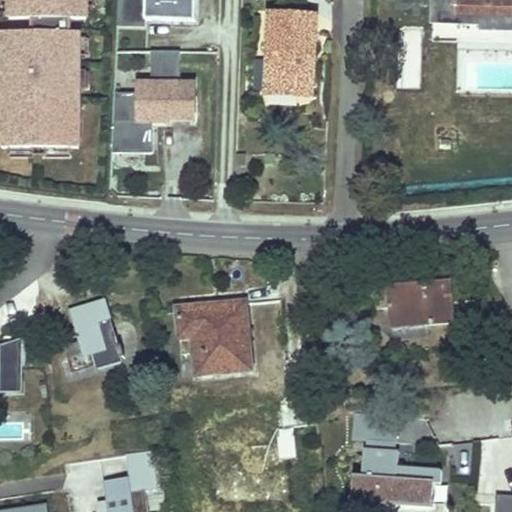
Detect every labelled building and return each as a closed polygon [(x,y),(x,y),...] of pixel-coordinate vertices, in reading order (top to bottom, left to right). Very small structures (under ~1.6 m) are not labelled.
[(0,0),(0,13),(5,13),(4,25),(30,25),(30,34),(1,34),(1,47),(0,47),(0,154),(82,154),(82,96),(87,96),(87,78),(80,78),(80,59),(85,59),(84,44),(79,44),(79,39),(69,39),(69,24),(90,23),(90,13),(94,13),(94,0),(0,0)] [(119,0),(118,27),(145,28),(146,20),(161,20),(161,22),(195,23),(195,0),(119,0)] [(455,17),(456,4),(452,5),(452,1),(456,1),(455,0),(442,0),(442,22),(469,23),(469,17),(455,17)] [(511,0),(455,0),(456,1),(452,1),(452,5),(456,4),(455,17),(469,17),(469,23),(483,23),(482,29),(511,29),(511,0)] [(315,55),(317,17),(270,15),(266,95),(303,97),(305,54),(315,55)] [(313,97),(315,55),(305,54),(303,97),(313,97)] [(194,120),(195,85),(181,85),(181,55),(153,55),(153,85),(140,85),(140,96),(117,96),(117,151),(154,151),(154,123),(160,123),(160,119),(194,120)] [(416,91),(407,83),(400,91),(412,103),(417,98),(412,94),(416,91)] [(452,284),(388,289),(391,327),(456,323),(452,284)] [(116,348),(105,300),(68,312),(71,327),(71,339),(75,344),(62,348),(71,376),(93,369),(95,375),(122,368),(121,362),(126,361),(121,347),(116,348)] [(245,301),(173,307),(176,343),(194,340),(199,377),(252,372),(245,301)] [(0,343),(0,388),(32,390),(30,365),(28,353),(26,336),(7,344),(0,343)] [(367,441),(369,414),(355,413),(352,439),(367,441)] [(397,443),(399,416),(369,414),(367,441),(397,443)] [(441,484),(442,471),(398,468),(399,453),(364,450),(362,477),(354,476),(352,500),(380,502),(410,504),(410,507),(432,509),(433,504),(434,484),(441,484)] [(129,455),(135,476),(106,480),(112,511),(156,511),(152,506),(151,490),(162,489),(155,451),(129,455)] [(511,511),(511,497),(495,496),(494,511),(511,511)] [(432,509),(410,507),(410,504),(380,502),(379,511),(384,511),(448,511),(449,505),(433,504),(432,509)] [(53,511),(52,503),(0,509),(0,511),(53,511)]
